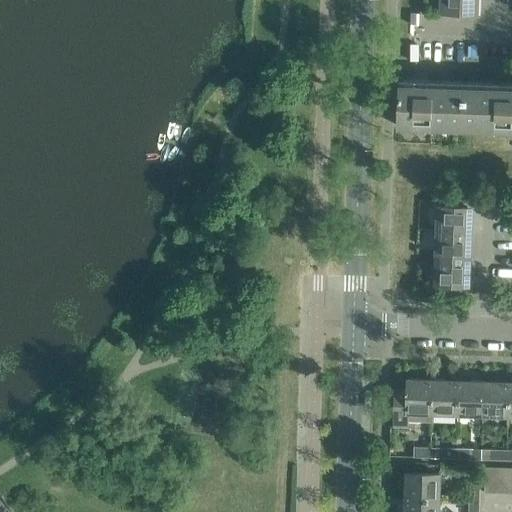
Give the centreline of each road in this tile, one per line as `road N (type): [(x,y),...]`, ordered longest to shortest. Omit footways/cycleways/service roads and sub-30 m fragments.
road 1 (tertiary): [(353,326),(364,0)]
road 2 (tertiary): [(348,511),(353,326)]
road 3 (residential): [(478,329),(353,326)]
